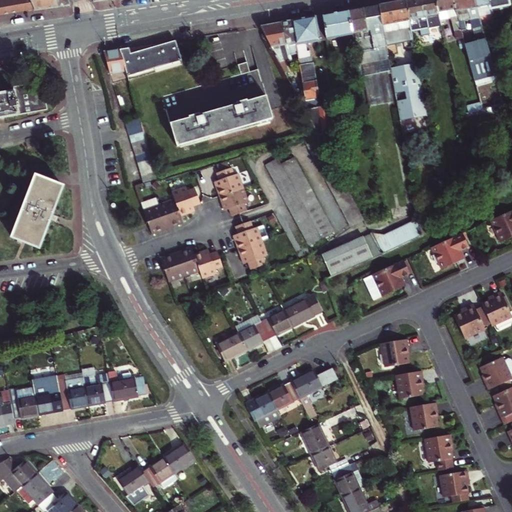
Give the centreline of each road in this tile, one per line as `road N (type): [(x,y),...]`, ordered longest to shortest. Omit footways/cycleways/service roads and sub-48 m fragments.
road 1 (residential): [(200,403),(417,302)]
road 2 (primary): [(93,34),(305,0)]
road 3 (residential): [(417,302),(498,478)]
road 4 (track): [(335,340),(415,511)]
road 5 (residential): [(200,403),(112,259)]
road 6 (residential): [(112,259),(93,206),(79,116)]
road 7 (track): [(177,158),(286,127),(278,108)]
road 8 (residential): [(70,433),(200,403)]
road 9 (primary): [(217,0),(89,21)]
road 10 (residential): [(271,511),(200,403)]
